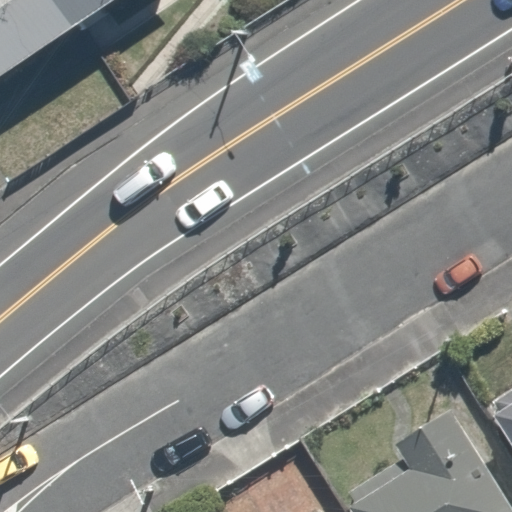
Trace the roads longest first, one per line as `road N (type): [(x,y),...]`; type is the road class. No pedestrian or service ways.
road 1 (residential): [(16,511),(511,192)]
road 2 (secondary): [(461,0),(196,165),(0,319)]
